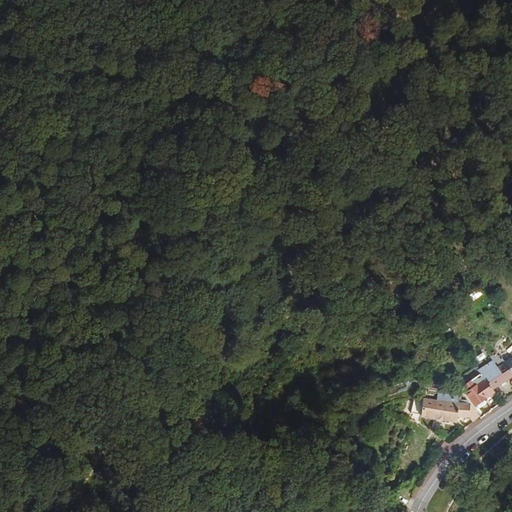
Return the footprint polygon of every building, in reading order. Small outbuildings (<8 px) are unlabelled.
[(504,357),(494,364),(502,377),(503,378),(511,371),(511,345),(502,351),(504,357)] [(474,369),(470,372),(473,376),(483,390),(502,377),(494,364),(490,358),(474,369)] [(408,379),(400,370),(369,393),(377,402),(408,379)] [(476,399),(485,393),(483,390),(473,376),(457,387),(460,393),(457,396),(468,411),(478,403),(476,399)] [(462,428),(466,436),(474,427),(464,410),(450,409),(450,405),(434,402),(433,406),(403,401),(400,421),(410,422),(410,426),(449,431),(449,427),(462,428)] [(384,496),(395,504),(406,488),(395,480),(384,496)]
